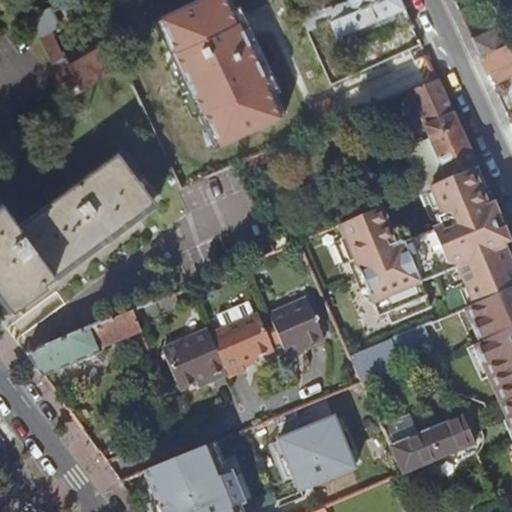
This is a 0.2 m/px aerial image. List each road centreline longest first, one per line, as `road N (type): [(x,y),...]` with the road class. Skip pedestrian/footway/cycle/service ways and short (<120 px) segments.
road 1 (residential): [(430,0),(511,180)]
road 2 (secondary): [(98,511),(0,380)]
